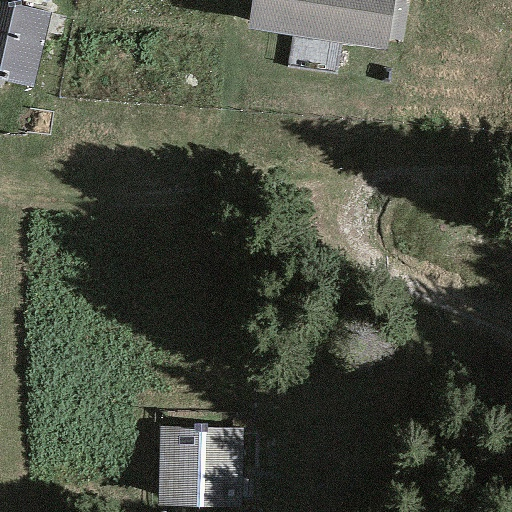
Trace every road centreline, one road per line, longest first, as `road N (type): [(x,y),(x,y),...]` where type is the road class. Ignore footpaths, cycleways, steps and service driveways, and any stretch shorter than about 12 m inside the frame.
road 1 (track): [(511,192),(0,173)]
road 2 (track): [(390,185),(377,242),(421,302),(511,347)]
